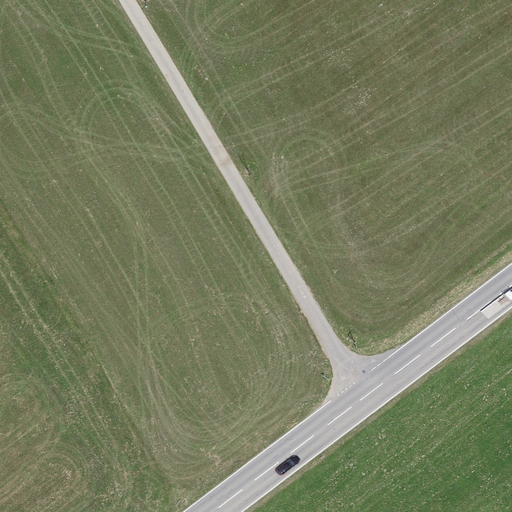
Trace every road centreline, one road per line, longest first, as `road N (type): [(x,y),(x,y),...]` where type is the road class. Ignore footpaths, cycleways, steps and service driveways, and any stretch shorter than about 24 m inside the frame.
road 1 (track): [(364,396),(125,0)]
road 2 (primary): [(511,285),(212,511)]
